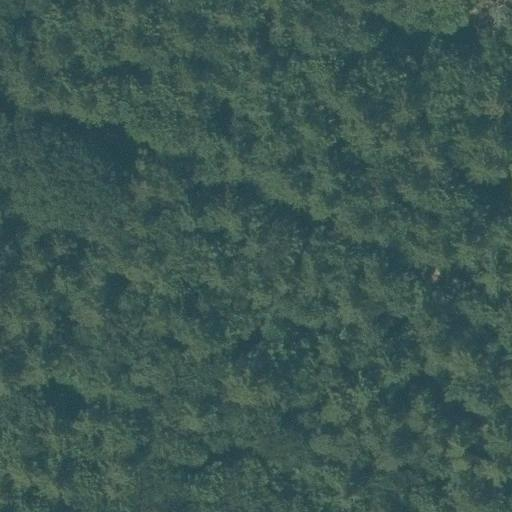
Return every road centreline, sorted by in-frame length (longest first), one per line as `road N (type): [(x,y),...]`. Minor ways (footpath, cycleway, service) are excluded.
road 1 (track): [(0,94),(511,298)]
road 2 (track): [(0,463),(90,260),(162,123),(211,0)]
